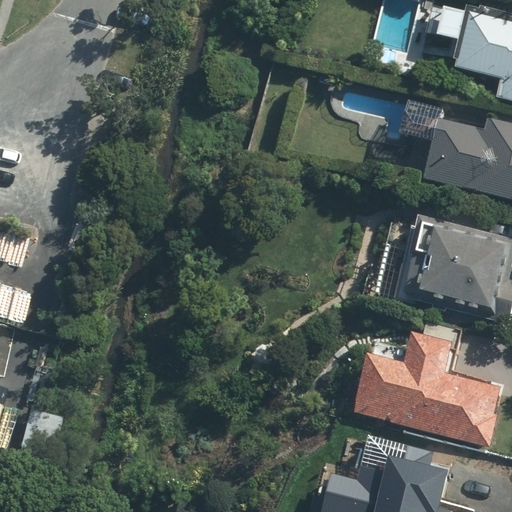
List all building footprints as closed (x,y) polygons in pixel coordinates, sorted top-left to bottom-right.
[(498,87),(494,104),(511,107),(511,30),(466,20),(453,76),(498,87)] [(434,127),(422,186),(511,204),(511,133),(486,128),(484,138),(434,127)] [(511,328),(511,322),(511,288),(506,287),(511,257),(511,245),(415,225),(398,305),(511,328)] [(498,394),(442,381),(449,350),(406,340),(399,371),(362,362),(349,419),(485,451),(498,394)] [(389,456),(385,470),(360,464),(356,480),(330,474),(321,511),(437,511),(448,470),(389,456)]
